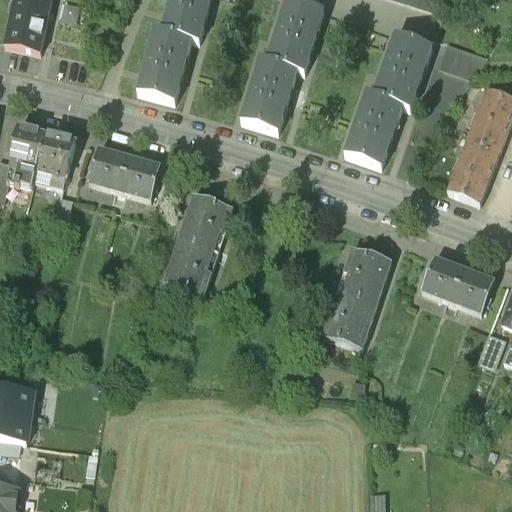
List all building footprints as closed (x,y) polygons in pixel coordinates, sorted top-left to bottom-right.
[(53,0),(15,0),(3,52),(40,60),(53,0)] [(173,0),(163,39),(155,37),(138,100),(174,110),(181,84),(182,85),(185,73),(184,73),(191,48),(199,50),(206,25),(210,13),(209,13),(212,0),(173,0)] [(448,0),(377,0),(442,20),(448,0)] [(358,13),(373,15),(374,5),(349,3),(348,22),(357,23),(358,13)] [(268,69),(260,67),(241,129),(277,140),(285,115),(286,115),(289,104),(288,104),(296,79),(304,81),(311,56),(312,56),(316,45),(315,44),(323,19),(287,8),(268,69)] [(395,43),(374,104),(366,101),(345,162),(380,175),(389,150),(390,150),(394,139),(393,139),(401,115),(409,117),(418,93),(423,82),(422,81),(431,56),(395,43)] [(487,64),(446,50),(438,73),(473,85),(487,64)] [(511,108),(487,99),(448,200),(480,212),(511,126),(511,108)] [(46,141),(18,134),(14,151),(18,152),(13,168),(11,167),(11,170),(7,188),(8,188),(15,190),(15,191),(19,192),(20,191),(32,194),(34,189),(46,141)] [(76,149),(46,141),(34,189),(64,196),(76,149)] [(161,173),(99,155),(89,190),(151,207),(161,173)] [(11,170),(0,166),(0,207),(3,208),(8,188),(7,188),(11,170)] [(42,199),(32,196),(27,217),(37,219),(42,199)] [(232,217),(194,203),(165,291),(203,304),(232,217)] [(73,208),(61,205),(55,229),(67,232),(73,208)] [(352,256),(323,343),(362,356),(391,269),(352,256)] [(495,287),(435,264),(422,298),(482,321),(495,287)] [(511,309),(503,332),(511,335),(511,353),(510,353),(504,369),(511,372),(511,309)] [(502,352),(487,345),(480,365),(495,371),(502,352)] [(0,423),(30,428),(34,401),(0,396),(0,423)] [(0,447),(27,451),(30,428),(0,423),(0,447)] [(10,484),(0,482),(0,494),(1,494),(0,496),(8,497),(10,484)] [(0,511),(16,511),(18,499),(8,497),(0,496),(1,494),(0,494),(0,511)]
